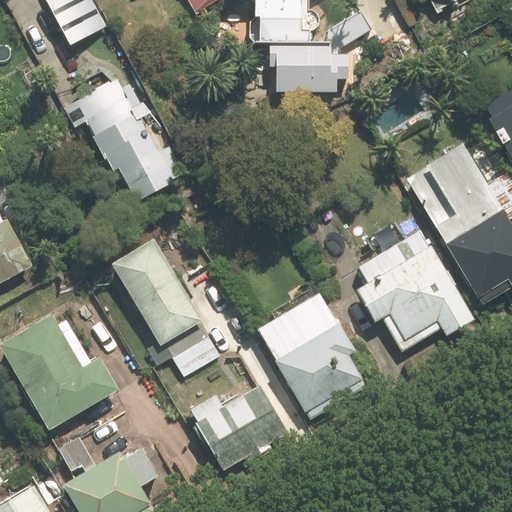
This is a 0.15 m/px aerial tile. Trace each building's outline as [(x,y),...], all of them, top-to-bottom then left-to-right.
[(45,0),(69,47),(108,28),(93,0),(45,0)] [(186,0),(196,14),(209,0),(186,0)] [(256,0),(257,21),(251,24),(251,40),(257,47),(282,47),(310,46),(309,33),(317,31),(320,25),(319,18),(316,14),(311,14),(310,3),(314,4),(320,0),(256,0)] [(435,0),(442,12),(455,6),(466,0),(435,0)] [(328,31),(327,46),(310,46),(282,47),(282,68),(277,71),(276,86),(283,94),(335,93),(334,80),(342,77),(345,71),(344,65),(341,61),(336,60),(336,50),(339,50),(372,31),(360,12),(328,31)] [(130,206),(184,178),(167,145),(157,151),(118,78),(73,102),(111,174),(113,173),(130,206)] [(511,88),(480,107),(511,162),(511,88)] [(403,175),(475,298),(505,280),(511,292),(511,234),(505,222),(484,186),(459,143),(403,175)] [(484,186),(505,222),(511,218),(511,179),(508,172),(484,186)] [(6,219),(0,221),(0,282),(31,265),(6,219)] [(182,380),(221,357),(151,238),(108,263),(154,343),(147,348),(157,363),(168,357),(182,380)] [(387,315),(402,341),(435,322),(442,334),(470,318),(429,248),(408,260),(398,244),(356,268),(366,284),(353,291),(372,324),(387,315)] [(255,328),(304,412),(366,377),(317,292),(255,328)] [(0,339),(0,351),(47,432),(119,390),(99,356),(82,366),(50,311),(0,339)] [(187,411),(221,469),(285,432),(257,385),(221,406),(215,395),(187,411)] [(61,484),(77,511),(137,511),(149,506),(139,488),(156,478),(140,450),(122,460),(117,451),(61,484)] [(50,511),(34,484),(0,503),(0,511),(50,511)]
